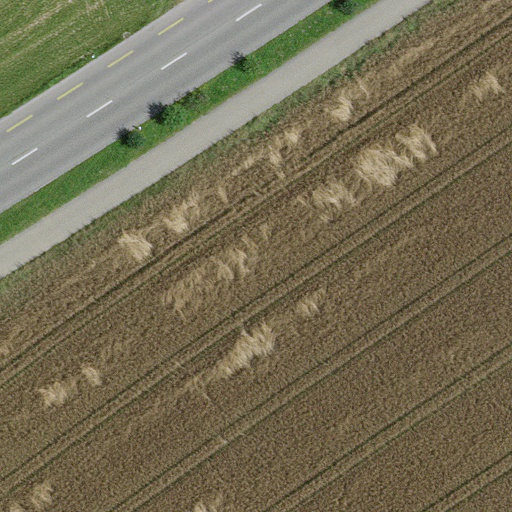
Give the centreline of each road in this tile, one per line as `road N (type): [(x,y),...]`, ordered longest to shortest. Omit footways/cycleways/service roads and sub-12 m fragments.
road 1 (track): [(0,259),(405,0)]
road 2 (secondary): [(0,168),(263,0)]
